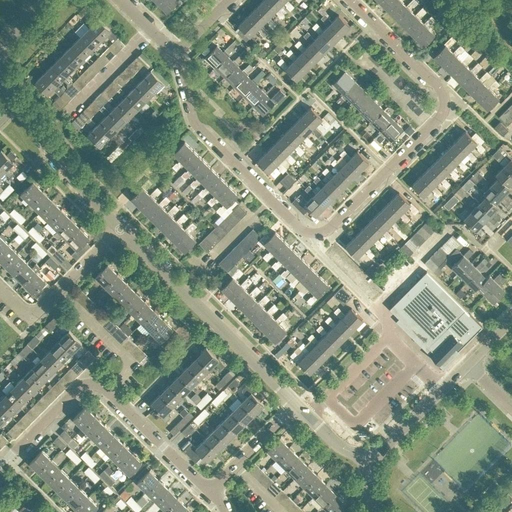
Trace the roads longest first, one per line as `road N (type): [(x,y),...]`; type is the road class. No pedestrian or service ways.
road 1 (residential): [(270,199),(300,228),(321,232),(440,116),(439,88),(350,0)]
road 2 (unclassified): [(120,228),(10,93),(1,70),(5,48),(38,0)]
road 3 (unclassified): [(296,404),(120,228)]
road 4 (residential): [(174,53),(194,123),(270,199)]
road 5 (residential): [(120,228),(30,317),(0,287)]
road 6 (residential): [(209,491),(108,390)]
road 7 (residential): [(108,390),(83,384),(0,465)]
road 8 (unclassified): [(371,461),(466,362)]
road 9 (residential): [(296,404),(209,491)]
road 10 (residential): [(108,390),(133,365),(73,304)]
